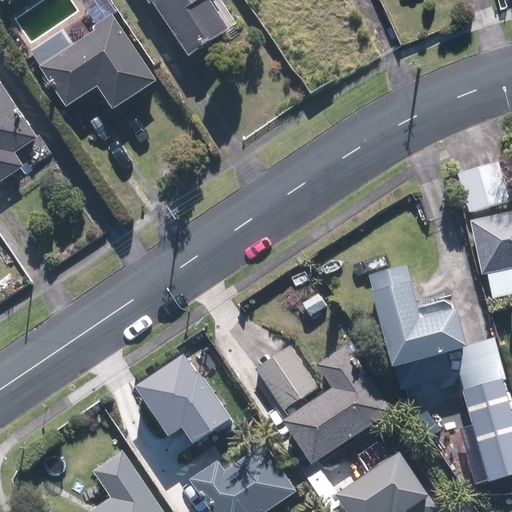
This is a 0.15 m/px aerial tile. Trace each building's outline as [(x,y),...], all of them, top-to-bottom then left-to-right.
[(150,0),(190,59),(229,33),(207,0),(150,0)] [(40,67),(66,107),(97,86),(112,109),(156,80),(112,14),(93,27),(95,30),(40,67)] [(38,141),(0,84),(0,184),(24,169),(15,156),(38,141)] [(511,213),(471,223),(483,275),(487,274),(492,297),(511,292),(511,213)] [(369,278),(393,368),(395,368),(401,390),(452,377),(467,349),(457,310),(421,320),(408,268),(369,278)] [(284,421),(313,465),(391,413),(348,347),(317,367),(332,389),(284,421)] [(257,370),(282,410),(317,389),(291,348),(257,370)] [(192,444),(230,419),(200,372),(197,374),(183,354),(134,386),(168,436),(181,428),(192,444)] [(511,425),(500,383),(464,392),(489,481),(511,474),(511,425)] [(193,482),(212,511),(266,511),(296,492),(264,446),(225,473),(220,464),(193,482)] [(163,511),(123,453),(94,473),(111,498),(90,511),(163,511)] [(400,455),(337,496),(347,511),(407,511),(429,498),(400,455)]
